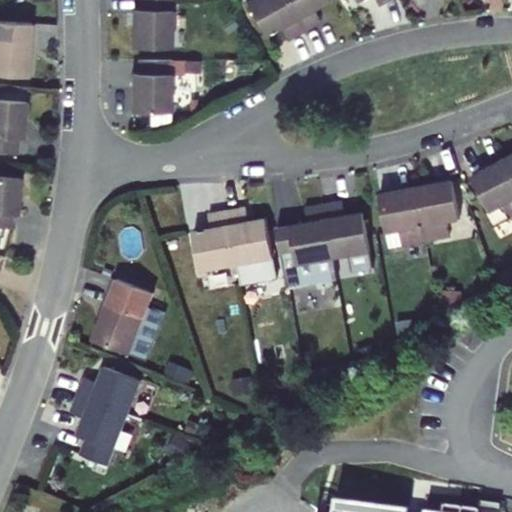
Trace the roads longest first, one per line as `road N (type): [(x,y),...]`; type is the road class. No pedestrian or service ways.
road 1 (residential): [(511,29),(421,39),(357,57),(294,84),(182,157)]
road 2 (residential): [(182,157),(377,150),(511,104)]
road 3 (residential): [(0,452),(45,320),(73,169)]
road 4 (residential): [(73,169),(80,0)]
